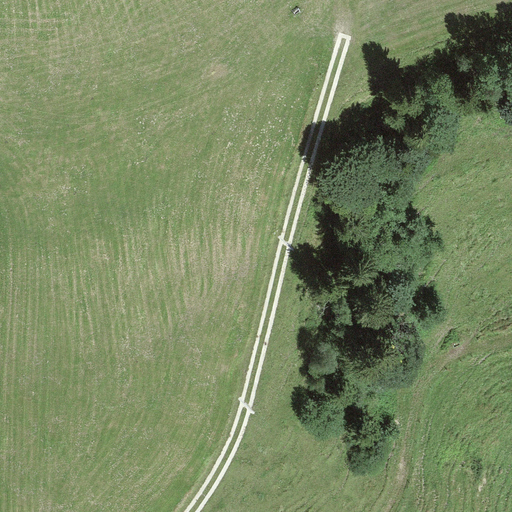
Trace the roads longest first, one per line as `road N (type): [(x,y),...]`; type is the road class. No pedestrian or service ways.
road 1 (track): [(314,22),(319,73),(249,390),(232,443),(191,511)]
road 2 (track): [(392,511),(413,412),(437,364),(511,338)]
